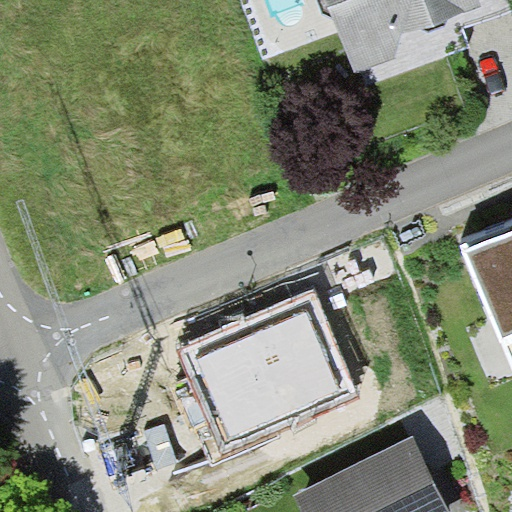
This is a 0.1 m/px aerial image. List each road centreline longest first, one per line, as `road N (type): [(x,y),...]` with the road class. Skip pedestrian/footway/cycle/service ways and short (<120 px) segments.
road 1 (residential): [(18,353),(511,143)]
road 2 (residential): [(18,353),(71,511)]
